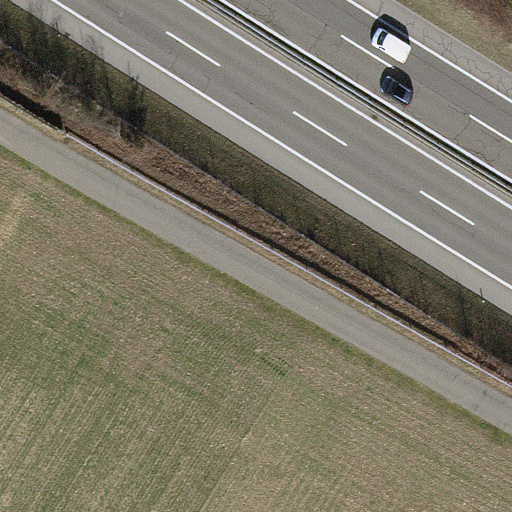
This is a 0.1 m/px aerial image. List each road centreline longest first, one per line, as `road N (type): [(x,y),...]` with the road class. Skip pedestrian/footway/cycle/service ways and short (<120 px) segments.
road 1 (track): [(0,114),(511,412)]
road 2 (motorway): [(115,0),(511,250)]
road 3 (motorway): [(511,136),(291,0)]
